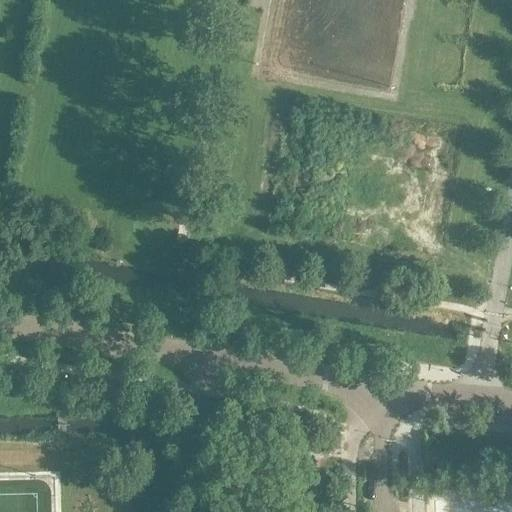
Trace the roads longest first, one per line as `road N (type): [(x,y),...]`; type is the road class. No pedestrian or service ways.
road 1 (unclassified): [(0,325),(379,387)]
road 2 (unclassified): [(379,387),(511,401)]
road 3 (unclassified): [(381,511),(379,387)]
